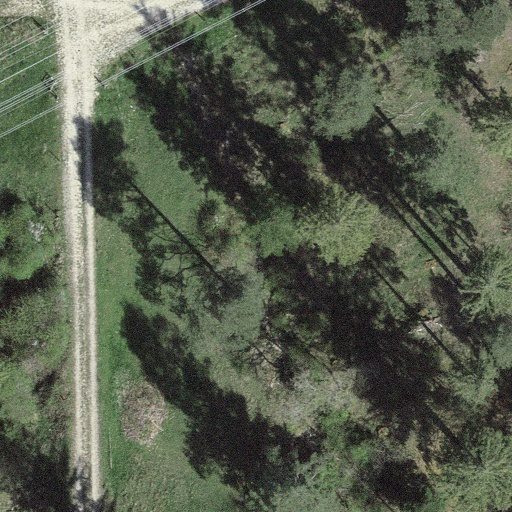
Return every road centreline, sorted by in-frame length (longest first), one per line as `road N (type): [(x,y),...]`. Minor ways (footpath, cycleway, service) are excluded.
road 1 (track): [(85,511),(71,0)]
road 2 (track): [(193,0),(0,7)]
